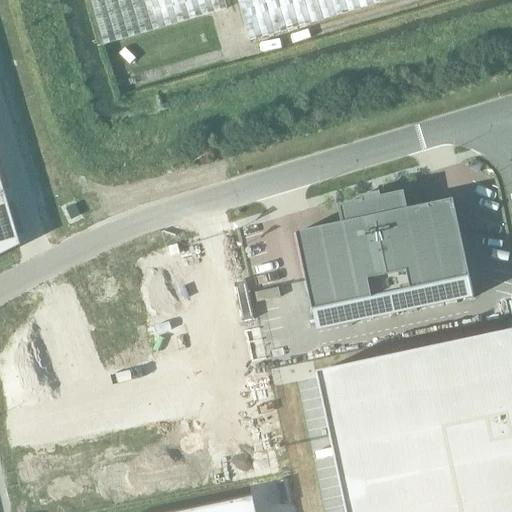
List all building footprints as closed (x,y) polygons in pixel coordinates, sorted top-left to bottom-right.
[(87,0),(101,46),(225,10),(221,0),(87,0)] [(237,0),(250,41),(389,0),(237,0)] [(161,73),(184,68),(182,59),(159,64),(161,73)] [(129,87),(151,79),(148,69),(125,77),(129,87)] [(0,181),(0,256),(19,247),(0,181)] [(378,196),(370,198),(391,295),(470,279),(453,200),(405,210),(402,195),(379,200),(378,196)] [(342,224),(295,234),(312,312),(391,295),(370,198),(362,199),(363,203),(339,208),(342,224)] [(90,311),(39,322),(54,394),(223,358),(203,266),(164,274),(161,261),(121,269),(123,279),(85,287),(90,311)] [(511,511),(511,333),(316,375),(345,511),(511,511)] [(40,445),(14,451),(21,481),(25,481),(31,511),(42,511),(277,462),(264,400),(263,400),(262,398),(242,402),(242,404),(204,412),(203,410),(160,420),(161,422),(122,430),(122,428),(78,437),(79,439),(41,447),(40,445)] [(255,511),(252,499),(191,511),(255,511)]
